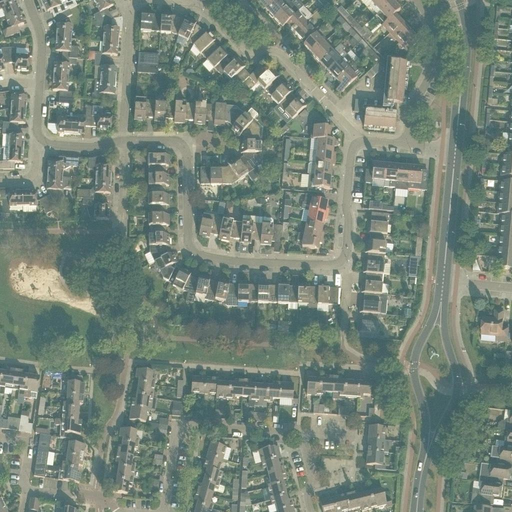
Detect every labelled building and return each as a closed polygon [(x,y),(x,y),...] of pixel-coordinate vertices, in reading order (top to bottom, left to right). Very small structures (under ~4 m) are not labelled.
[(0,0),(0,11),(2,11),(4,18),(19,12),(14,0),(0,0)] [(74,1),(67,4),(65,0),(42,0),(47,12),(49,11),(50,14),(51,13),(53,18),(55,17),(69,10),(68,10),(76,7),(74,1)] [(107,9),(113,6),(109,0),(94,0),(92,1),(99,13),(93,16),(96,22),(111,19),(107,9)] [(258,0),(257,1),(265,10),(276,0),(258,0)] [(274,19),(290,4),(286,0),(276,0),(265,10),(269,14),(268,15),(272,19),(273,18),(274,19)] [(390,0),(375,0),(371,4),(379,12),(379,13),(391,1),(390,0)] [(391,1),(379,13),(387,22),(394,15),(400,10),(391,1)] [(331,16),(335,12),(326,3),(322,6),(331,16)] [(301,9),(298,12),(290,4),(274,19),(282,28),(302,9),(301,9)] [(297,13),(282,28),(286,25),(294,33),(306,22),(312,16),(304,8),(302,9),(297,13)] [(58,23),(72,16),(69,10),(55,17),(58,23)] [(17,27),(23,25),(19,12),(4,18),(9,30),(2,33),(4,39),(19,33),(17,27)] [(152,15),(152,12),(141,12),(140,32),(150,33),(150,31),(159,32),(159,34),(160,34),(161,13),(161,16),(152,15)] [(172,16),(172,14),(161,13),(160,34),(170,34),(170,32),(177,36),(177,37),(178,37),(187,19),(186,19),(181,17),(180,19),(175,17),(172,16)] [(391,35),(402,24),(394,15),(387,22),(382,26),(391,35)] [(342,27),(345,23),(340,17),(336,20),(342,27)] [(119,29),(111,29),(111,19),(96,22),(92,23),(91,28),(103,29),(102,42),(118,43),(119,29)] [(195,26),(196,23),(187,19),(178,37),(187,42),(188,40),(194,45),(207,34),(203,29),(201,31),(198,27),(195,26)] [(302,42),(314,31),(306,22),(294,33),(302,42)] [(350,35),(353,32),(345,23),(342,27),(350,35)] [(399,44),(411,33),(402,24),(391,35),(399,44)] [(72,26),(67,26),(57,25),(56,39),(71,40),(72,26)] [(366,42),(372,36),(364,26),(361,29),(357,32),(366,42)] [(353,32),(350,35),(353,38),(358,44),(362,41),(353,32)] [(213,43),(215,41),(208,33),(207,34),(194,45),(193,46),(207,61),(221,48),(219,50),(213,43)] [(407,53),(419,42),(411,33),(399,44),(407,53)] [(312,55),(324,43),(316,34),(303,45),(312,55)] [(71,47),(71,40),(56,39),(55,52),(62,53),(61,59),(76,60),(77,60),(78,48),(71,47)] [(366,53),(370,50),(362,41),(358,44),(366,53)] [(117,57),(118,43),(102,42),(101,53),(94,53),(94,61),(109,62),(110,56),(117,57)] [(340,44),(332,52),(324,43),(312,55),(320,63),(340,45),(340,44)] [(342,50),(344,49),(340,45),(320,63),(328,72),(340,61),(347,55),(342,50)] [(226,58),(229,56),(221,48),(207,61),(214,69),(214,68),(221,75),(238,60),(233,64),(226,58)] [(3,64),(9,64),(8,49),(0,49),(1,56),(0,56),(0,71),(4,71),(3,64)] [(16,56),(16,49),(10,49),(8,49),(9,64),(15,64),(14,71),(28,72),(29,57),(16,56)] [(382,59),(386,56),(380,49),(376,53),(382,59)] [(381,62),(370,50),(366,53),(367,53),(365,55),(376,67),(376,66),(378,64),(380,62),(381,62)] [(158,56),(148,55),(138,54),(137,66),(158,67),(158,56)] [(336,81),(348,70),(355,64),(347,55),(340,61),(328,72),(336,81)] [(76,66),(76,60),(61,59),(61,65),(54,64),(53,78),(69,79),(70,66),(76,66)] [(243,69),(245,67),(238,60),(221,75),(221,76),(223,74),(227,79),(228,78),(237,88),(248,78),(250,77),(243,69)] [(109,68),(109,62),(94,61),(94,67),(100,67),(99,81),(115,82),(116,68),(109,68)] [(360,69),(355,64),(348,70),(336,81),(341,86),(336,90),(340,95),(357,79),(353,75),(360,69)] [(365,112),(363,127),(395,130),(396,114),(395,114),(396,106),(402,107),(403,96),(405,65),(390,64),(386,105),(383,105),(382,113),(365,112)] [(157,75),(158,67),(137,66),(137,74),(147,75),(157,75)] [(272,70),(267,74),(261,66),(250,77),(248,78),(255,85),(256,84),(263,92),(279,77),(272,70)] [(371,79),(375,75),(371,71),(367,75),(371,79)] [(277,79),(279,77),(263,92),(264,92),(264,91),(278,106),(290,94),(293,92),(285,84),(283,86),(277,79)] [(68,92),(69,79),(53,78),(52,92),(59,92),(59,98),(74,99),(74,93),(68,92)] [(92,94),(91,100),(97,101),(107,101),(107,95),(114,96),(115,82),(99,81),(98,94),(94,94),(92,94)] [(278,106),(273,110),(287,125),(291,121),(299,113),(306,107),(299,99),(297,101),(290,94),(278,106)] [(26,111),(26,97),(11,96),(11,110),(26,111)] [(156,101),(145,101),(135,100),(134,120),(144,121),(145,118),(154,119),(154,122),(156,101)] [(174,123),(175,103),(156,101),(154,122),(164,123),(165,120),(174,120),(174,123)] [(194,125),(195,104),(175,103),(174,123),(184,124),(185,121),(194,122),(193,125),(194,125)] [(214,126),(215,106),(195,104),(194,125),(204,125),(204,122),(214,123),(213,126),(214,126)] [(225,107),(225,106),(215,106),(214,126),(224,127),(224,123),(228,123),(233,128),(231,130),(245,115),(244,114),(243,115),(235,108),(225,107)] [(92,107),(86,107),(85,120),(71,119),(70,134),(84,135),(85,127),(91,128),(91,123),(92,107)] [(104,116),(102,108),(92,107),(91,123),(91,128),(97,128),(97,130),(110,131),(111,123),(115,123),(115,117),(111,117),(112,116),(104,116)] [(0,124),(0,127),(2,128),(2,129),(17,130),(18,124),(25,125),(26,111),(11,110),(10,123),(2,123),(2,125),(0,124)] [(251,122),(252,121),(245,115),(231,130),(239,137),(241,135),(243,137),(243,143),(240,144),(260,143),(259,129),(251,122)] [(71,119),(68,119),(58,118),(57,133),(70,134),(71,119)] [(310,139),(336,142),(332,136),(329,136),(330,129),(326,128),(326,124),(324,122),(311,121),(310,139)] [(284,128),(279,132),(283,136),(288,130),(285,127),(284,128)] [(2,129),(1,135),(3,135),(2,149),(3,149),(8,149),(23,150),(24,137),(17,136),(17,130),(2,129)] [(316,152),(335,154),(335,153),(333,153),(333,147),(336,147),(339,145),(336,142),(310,139),(310,140),(318,140),(316,152)] [(247,175),(260,166),(260,143),(240,144),(240,154),(242,154),(242,157),(238,161),(236,158),(247,175)] [(511,145),(508,145),(507,155),(502,154),(502,155),(511,156),(511,145)] [(0,170),(14,170),(14,163),(22,164),(23,150),(8,149),(7,162),(0,163),(0,170)] [(168,156),(164,156),(164,152),(147,152),(147,156),(148,156),(148,176),(168,176),(165,176),(165,167),(168,167),(168,156)] [(334,166),(335,154),(316,152),(315,164),(331,165),(331,166),(334,166)] [(511,167),(511,156),(502,155),(501,166),(511,167)] [(104,161),(107,159),(106,157),(91,160),(88,160),(88,170),(95,173),(95,180),(110,181),(111,167),(104,167),(104,161)] [(79,166),(79,159),(55,158),(55,164),(48,163),(47,177),(62,178),(63,170),(65,170),(71,167),(71,165),(79,166)] [(232,185),(247,175),(236,158),(227,164),(229,167),(226,168),(221,168),(220,166),(220,186),(232,185)] [(315,164),(309,163),(308,165),(307,174),(308,175),(330,177),(330,178),(333,178),(333,172),(331,172),(331,166),(334,166),(331,166),(331,165),(315,164)] [(384,182),(385,166),(373,164),(372,171),(365,171),(364,184),(371,185),(371,181),(384,182)] [(210,186),(220,186),(220,166),(210,166),(210,169),(200,169),(200,185),(210,185),(210,186)] [(396,183),(397,167),(385,166),(384,182),(389,183),(389,188),(395,189),(394,193),(395,193),(396,183)] [(511,178),(511,167),(501,166),(500,177),(511,178)] [(407,190),(409,168),(397,167),(396,183),(395,193),(406,194),(407,190)] [(409,168),(407,190),(426,192),(428,174),(421,173),(422,169),(409,168)] [(330,178),(330,177),(308,175),(307,192),(323,194),(323,189),(332,190),(332,184),(330,184),(330,178)] [(165,187),(168,187),(168,176),(148,176),(148,196),(168,196),(165,196),(165,187)] [(62,178),(47,177),(46,191),(47,191),(50,196),(44,198),(52,212),(57,209),(56,207),(60,205),(61,189),(64,189),(69,186),(70,179),(62,178)] [(110,195),(110,181),(95,180),(95,188),(93,188),(90,192),(77,191),(77,199),(87,200),(103,200),(103,194),(110,195)] [(511,183),(509,183),(501,182),(499,193),(511,193),(511,183)] [(9,208),(22,207),(22,192),(8,193),(9,200),(3,200),(3,223),(9,223),(9,208)] [(22,207),(36,207),(36,192),(22,192),(22,207)] [(480,195),(479,197),(480,197),(483,197),(482,202),(498,204),(511,204),(511,193),(499,193),(499,196),(480,194),(480,195)] [(323,202),(324,197),(305,195),(303,204),(310,205),(309,212),(327,216),(328,210),(326,210),(327,203),(323,202)] [(166,207),(169,207),(168,196),(148,196),(148,216),(169,216),(166,216),(166,207)] [(46,215),(52,212),(44,198),(39,201),(46,215)] [(103,200),(87,200),(77,199),(77,200),(83,200),(83,206),(86,206),(91,222),(96,222),(96,220),(109,221),(109,207),(102,206),(103,200)] [(381,212),(382,203),(369,202),(368,210),(381,212)] [(382,207),(381,212),(389,212),(393,213),(393,211),(393,208),(387,207),(387,204),(382,204),(382,207)] [(511,215),(511,204),(498,204),(497,214),(511,215)] [(326,221),(327,216),(309,212),(306,224),(322,227),(324,220),(326,221)] [(387,225),(388,215),(371,214),(370,223),(367,223),(366,233),(387,235),(387,225)] [(511,215),(497,214),(497,215),(502,215),(501,226),(511,226),(511,215)] [(166,227),(169,227),(169,216),(148,216),(148,236),(169,236),(166,236),(166,227)] [(213,219),(213,218),(203,216),(199,236),(209,238),(210,235),(219,237),(218,240),(223,220),(222,220),(222,221),(213,219)] [(262,225),(260,245),(271,246),(271,243),(281,244),(281,242),(282,229),(282,227),(272,226),(273,221),(271,219),(263,218),(262,225)] [(233,223),(233,222),(223,220),(218,240),(229,242),(229,239),(233,239),(240,240),(240,243),(242,223),(233,223)] [(253,224),(242,223),(240,243),(251,244),(251,241),(260,242),(260,245),(262,225),(253,224)] [(321,233),(322,227),(306,224),(304,235),(322,239),(323,234),(321,233)] [(511,237),(511,226),(501,226),(500,236),(511,237)] [(387,236),(387,235),(366,233),(366,234),(369,234),(368,243),(365,243),(364,253),(385,255),(386,245),(385,245),(386,236),(387,236)] [(322,239),(304,235),(298,234),(297,241),(302,243),(301,248),(317,251),(319,244),(321,244),(322,239)] [(166,247),(169,247),(169,236),(148,236),(148,247),(149,247),(149,253),(154,263),(172,254),(169,256),(166,250),(166,247)] [(511,248),(511,237),(500,236),(499,247),(511,248)] [(422,239),(412,238),(411,238),(411,242),(416,242),(414,258),(420,259),(422,239)] [(511,259),(511,248),(499,247),(498,258),(511,259)] [(385,256),(385,255),(364,253),(364,254),(367,254),(367,263),(364,263),(363,273),(383,275),(384,265),(383,265),(384,256),(385,256)] [(174,265),(177,264),(172,254),(154,263),(159,273),(159,272),(163,281),(173,286),(172,288),(181,270),(181,269),(181,270),(175,268),(174,265)] [(411,258),(409,277),(416,278),(417,266),(420,266),(420,259),(411,258)] [(511,270),(511,259),(498,258),(497,269),(511,270)] [(189,277),(191,274),(181,270),(172,288),(182,292),(187,293),(185,303),(193,304),(195,296),(199,276),(198,279),(192,278),(189,277)] [(383,275),(363,273),(363,274),(366,274),(365,283),(362,283),(361,293),(387,296),(388,286),(382,285),(381,285),(382,275),(383,275)] [(209,281),(210,278),(199,276),(195,296),(205,298),(204,301),(214,303),(219,280),(218,283),(209,281)] [(229,285),(229,282),(219,280),(214,303),(215,300),(224,302),(224,304),(225,305),(226,307),(228,307),(237,307),(237,303),(238,283),(238,286),(232,286),(229,285)] [(248,286),(249,283),(238,283),(237,303),(237,307),(237,303),(257,304),(258,283),(258,286),(248,286)] [(268,287),(269,284),(258,283),(257,304),(277,304),(278,284),(278,287),(268,287)] [(288,287),(289,284),(278,284),(277,304),(288,305),(287,310),(297,311),(297,305),(298,285),(298,288),(288,287)] [(308,288),(308,285),(298,285),(297,305),(307,305),(307,308),(317,309),(317,312),(318,285),(318,288),(308,288)] [(328,289),(328,286),(318,285),(317,312),(328,312),(328,306),(338,306),(338,289),(328,289)] [(385,315),(387,296),(361,293),(361,294),(364,294),(363,303),(360,303),(359,313),(379,315),(385,315)] [(502,328),(504,312),(495,311),(494,319),(483,318),(481,335),(501,337),(500,342),(507,343),(508,329),(502,328)] [(379,315),(359,313),(359,314),(362,314),(361,323),(358,323),(357,333),(377,335),(378,324),(379,315)] [(235,329),(236,319),(226,319),(225,329),(235,329)] [(11,390),(14,371),(6,370),(6,373),(1,372),(0,380),(0,394),(3,395),(4,389),(11,390)] [(151,380),(152,373),(137,370),(135,379),(139,379),(138,384),(154,386),(155,381),(151,380)] [(22,375),(23,372),(14,371),(11,390),(12,390),(13,387),(19,388),(18,397),(23,398),(26,376),(22,375)] [(26,376),(23,398),(29,399),(29,398),(36,399),(37,394),(39,378),(26,376)] [(65,378),(64,383),(68,383),(67,396),(83,397),(84,384),(80,384),(80,378),(71,377),(71,378),(65,377),(65,378)] [(332,394),(333,378),(325,377),(325,381),(320,380),(319,396),(324,397),(324,393),(332,394)] [(204,395),(205,379),(192,378),(191,394),(204,395)] [(332,394),(331,400),(344,401),(344,398),(345,382),(341,382),(341,378),(333,378),(332,394)] [(216,400),(217,380),(205,379),(204,395),(216,395),(215,400),(216,400)] [(319,396),(320,380),(307,379),(306,396),(319,396)] [(217,383),(218,380),(217,380),(216,400),(228,401),(230,384),(217,383)] [(370,396),(371,380),(363,380),(362,383),(358,383),(357,399),(362,399),(362,396),(370,396)] [(241,398),(243,381),(234,381),(234,384),(230,384),(228,401),(234,401),(234,398),(241,398)] [(250,386),(251,382),(243,381),(241,398),(248,398),(248,403),(254,403),(255,386),(250,386)] [(357,399),(358,383),(345,382),(344,398),(357,399)] [(279,401),(280,384),(272,383),(272,387),(268,387),(266,403),(271,404),(272,401),(279,401)] [(152,399),(154,386),(138,384),(136,396),(152,399)] [(280,384),(279,401),(291,402),(291,404),(297,404),(297,397),(292,397),(293,385),(280,384)] [(266,403),(268,387),(255,386),(254,403),(266,403)] [(82,405),(83,397),(67,396),(66,403),(62,403),(62,408),(78,409),(79,405),(82,405)] [(151,404),(152,399),(136,396),(136,401),(132,400),(131,409),(147,412),(148,404),(151,404)] [(156,400),(155,409),(169,409),(169,400),(156,400)] [(78,422),(78,409),(62,408),(61,420),(81,422),(78,422)] [(145,423),(147,412),(131,409),(129,421),(145,423)] [(498,424),(498,429),(511,431),(511,411),(511,412),(510,420),(507,419),(504,422),(502,422),(498,424)] [(28,421),(28,418),(21,417),(20,420),(18,432),(31,434),(32,425),(28,425),(28,421)] [(81,422),(61,420),(55,420),(54,426),(64,427),(64,433),(60,433),(59,438),(72,440),(72,435),(80,435),(81,422)] [(384,441),(385,428),(369,427),(368,440),(384,441)] [(493,447),(511,449),(511,431),(498,429),(509,431),(508,438),(505,438),(503,448),(493,447)] [(136,432),(130,431),(129,431),(120,430),(119,438),(123,438),(122,443),(138,445),(139,440),(135,439),(136,432)] [(49,437),(41,435),(40,435),(37,452),(48,454),(51,437),(49,437)] [(383,454),(384,441),(368,440),(367,453),(383,454)] [(85,446),(75,444),(68,443),(66,456),(83,459),(85,446)] [(138,451),(138,445),(122,443),(121,447),(118,447),(117,455),(133,457),(134,450),(138,451)] [(210,444),(207,456),(222,461),(222,460),(226,448),(210,444)] [(277,447),(258,452),(261,464),(277,460),(280,459),(277,447)] [(485,465),(511,469),(511,468),(509,468),(509,462),(511,462),(511,449),(493,447),(491,458),(497,459),(496,466),(485,465)] [(46,466),(48,454),(37,452),(35,464),(46,466)] [(382,467),(383,454),(367,453),(366,465),(382,467)] [(132,464),(133,457),(117,455),(115,463),(119,463),(118,468),(134,470),(135,465),(132,464)] [(81,467),(83,459),(66,456),(65,464),(62,463),(61,468),(77,471),(78,466),(81,467)] [(219,473),(222,461),(207,456),(203,469),(207,470),(222,474),(219,473)] [(282,464),(278,465),(277,460),(261,464),(262,467),(265,467),(267,476),(284,472),(282,464)] [(457,462),(456,471),(463,472),(465,463),(457,462)] [(34,470),(33,477),(44,479),(45,471),(46,466),(35,464),(34,470)] [(483,471),(481,483),(503,486),(499,485),(500,479),(510,481),(511,469),(485,465),(484,472),(483,471)] [(77,475),(77,471),(61,468),(60,473),(59,473),(58,481),(79,484),(80,476),(77,475)] [(132,483),(134,470),(118,468),(116,480),(132,483)] [(219,486),(222,474),(207,470),(203,482),(219,486)] [(282,480),(286,480),(284,472),(267,476),(269,483),(265,484),(266,489),(283,485),(282,480)] [(132,488),(132,483),(116,480),(116,485),(112,484),(111,493),(127,495),(128,487),(132,488)] [(217,491),(219,486),(203,482),(202,486),(199,485),(196,493),(212,497),(214,490),(217,491)] [(473,490),(471,505),(479,505),(489,506),(491,497),(501,498),(503,486),(481,483),(480,491),(473,490)] [(269,501),(286,497),(283,485),(266,489),(269,501)] [(382,490),(370,493),(374,509),(386,506),(386,508),(391,507),(389,499),(385,500),(382,490)] [(210,504),(212,497),(196,493),(194,500),(198,501),(196,506),(212,510),(213,505),(210,504)] [(361,511),(358,496),(357,493),(344,496),(348,511),(360,509),(360,511),(361,511)] [(361,511),(363,511),(374,509),(370,493),(358,496),(361,511)] [(244,507),(245,507),(251,506),(248,494),(245,495),(240,495),(239,507),(244,507)] [(347,511),(348,511),(344,496),(332,499),(335,511),(344,511),(347,511)] [(291,501),(287,501),(286,497),(269,501),(271,506),(274,505),(276,511),(278,511),(293,508),(291,501)] [(322,511),(335,511),(332,499),(319,502),(322,511)] [(34,511),(37,511),(39,501),(30,500),(28,511),(34,511)] [(71,510),(72,505),(58,503),(57,508),(63,509),(62,511),(78,511),(79,511),(71,510)]
